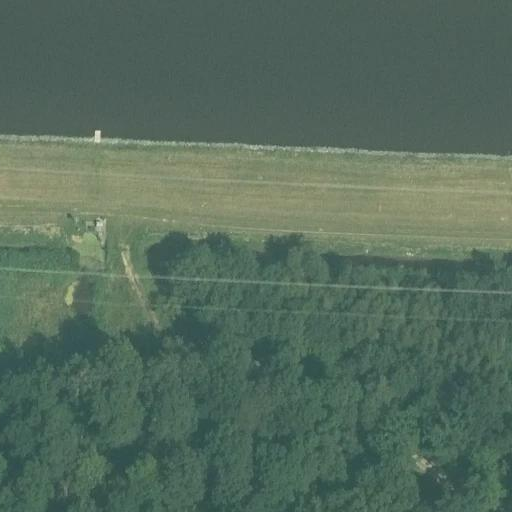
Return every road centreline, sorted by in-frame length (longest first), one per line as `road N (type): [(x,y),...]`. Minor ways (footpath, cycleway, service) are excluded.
road 1 (track): [(483,511),(352,406),(270,365),(212,358),(0,387)]
road 2 (track): [(131,219),(511,235)]
road 3 (track): [(178,361),(131,264),(131,219)]
road 4 (track): [(0,217),(131,219)]
